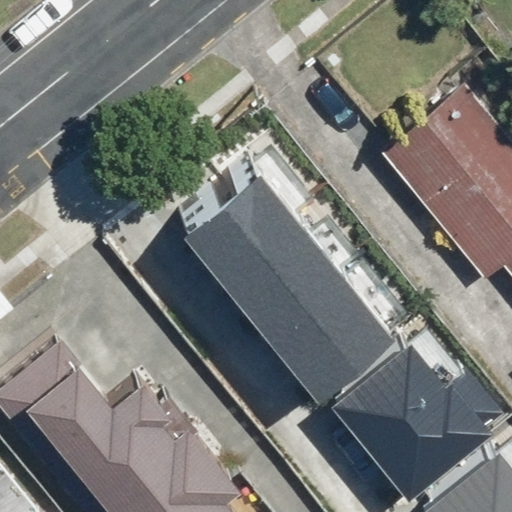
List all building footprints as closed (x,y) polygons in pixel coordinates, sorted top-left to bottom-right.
[(511,133),(460,70),(377,137),(481,266),(499,251),(511,268),(511,133)] [(258,180),(187,238),(321,399),(392,341),(258,180)] [(63,343),(0,392),(0,402),(34,445),(48,434),(110,511),(228,511),(223,504),(238,492),(150,383),(116,410),(63,343)] [(410,345),(332,409),(406,498),(488,431),(483,425),(500,411),(468,373),(448,390),(410,345)] [(511,511),(511,464),(501,452),(427,511),(511,511)]
